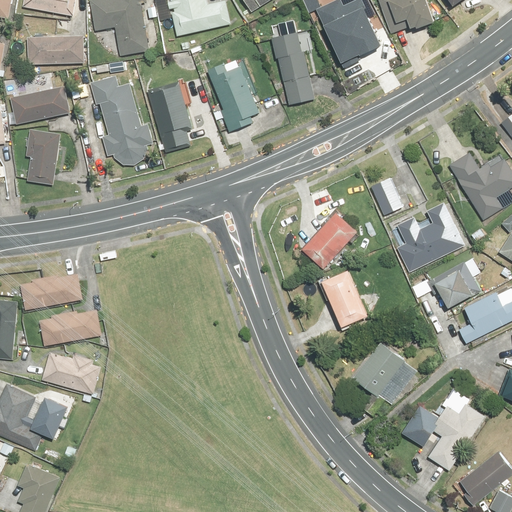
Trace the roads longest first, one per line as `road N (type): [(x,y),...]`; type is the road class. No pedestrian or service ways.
road 1 (residential): [(403,511),(324,440),(283,375),(215,194)]
road 2 (tertiary): [(215,194),(382,114),(511,31)]
road 3 (tertiary): [(0,233),(111,219),(215,194)]
